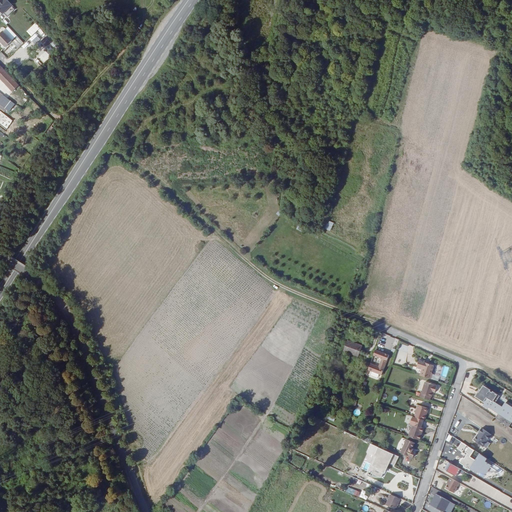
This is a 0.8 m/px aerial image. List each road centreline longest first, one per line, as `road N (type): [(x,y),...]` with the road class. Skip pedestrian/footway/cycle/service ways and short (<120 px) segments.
road 1 (secondary): [(193,0),(0,294)]
road 2 (unclassified): [(144,511),(64,307),(0,255)]
road 3 (track): [(152,172),(276,282),(377,324)]
road 4 (unclassified): [(412,511),(458,361)]
